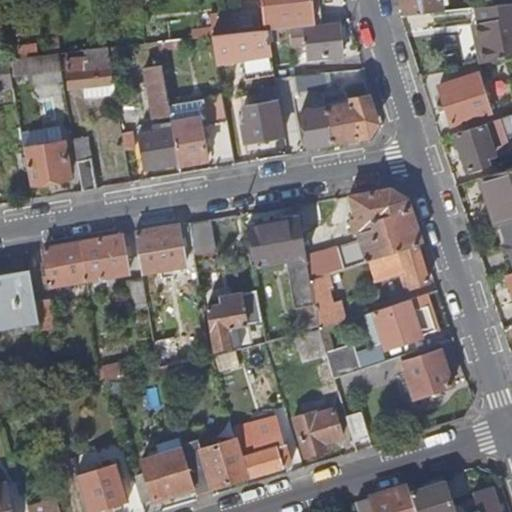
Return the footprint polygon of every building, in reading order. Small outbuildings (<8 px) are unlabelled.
[(310,4),(309,0),(261,0),(265,29),(266,29),(320,24),(317,3),(310,4)] [(400,0),(403,15),(442,11),(441,0),(400,0)] [(511,56),(511,3),(463,9),(478,64),(511,56)] [(339,24),(291,30),(293,46),(306,44),(307,58),(342,54),(339,24)] [(271,55),(268,42),(266,31),(266,29),(265,29),(212,36),(217,62),(242,59),(246,78),(274,73),(271,55)] [(279,40),(278,30),(266,31),(268,42),(279,40)] [(183,45),(182,39),(157,42),(159,49),(161,65),(162,68),(168,66),(165,48),(183,45)] [(111,83),(110,64),(108,53),(107,47),(97,48),(98,56),(66,60),(69,89),(83,87),(111,83)] [(62,81),(57,53),(44,54),(7,58),(11,76),(28,74),(30,84),(62,81)] [(162,68),(161,65),(144,68),(153,119),(170,115),(167,99),(162,68)] [(283,136),(273,88),(276,88),(275,79),(274,73),(246,78),(249,96),(260,94),(262,103),(243,107),(243,108),(246,123),(241,123),(244,143),(283,136)] [(322,89),(319,74),(295,77),(298,93),(322,89)] [(488,112),(475,74),(438,87),(443,104),(445,110),(450,125),(488,112)] [(115,94),(113,83),(111,83),(83,87),(84,98),(115,94)] [(195,94),(201,127),(226,123),(221,90),(195,94)] [(178,163),(178,166),(207,160),(201,127),(195,94),(167,99),(170,115),(171,123),(172,129),(178,163)] [(377,123),(368,97),(350,100),(351,105),(326,109),(332,142),(369,136),(377,123)] [(445,110),(443,104),(435,106),(437,112),(445,110)] [(332,142),(326,109),(300,113),(306,147),(332,142)] [(509,149),(499,118),(453,133),(466,171),(487,165),(485,157),(509,149)] [(135,149),(130,119),(120,121),(125,151),(135,149)] [(172,129),(171,123),(152,126),(153,132),(172,129)] [(178,163),(172,129),(153,132),(139,135),(144,169),(178,163)] [(70,177),(64,142),(23,149),(30,184),(70,177)] [(96,189),(90,159),(77,162),(82,191),(96,189)] [(511,167),(479,179),(495,225),(499,224),(511,219),(511,167)] [(421,244),(407,199),(390,189),(347,196),(355,220),(349,222),(352,231),(358,234),(374,230),(379,248),(365,252),(361,242),(338,250),(338,248),(305,255),(310,281),(328,276),(368,262),(416,245),(421,244)] [(305,255),(298,218),(247,226),(254,266),(285,260),(286,266),(294,309),(295,308),(314,305),(310,281),(305,255)] [(511,219),(499,224),(511,264),(511,219)] [(215,249),(210,220),(188,224),(193,252),(215,249)] [(185,270),(177,226),(133,233),(140,274),(176,268),(176,271),(185,270)] [(379,248),(374,230),(358,234),(361,242),(365,252),(379,248)] [(127,274),(121,236),(79,243),(86,280),(127,274)] [(86,280),(79,243),(43,249),(46,267),(47,275),(43,276),(44,284),(49,283),(50,287),(86,280)] [(429,282),(416,245),(368,262),(374,281),(400,273),(399,271),(404,269),(406,276),(401,278),(405,290),(429,282)] [(286,266),(285,260),(254,266),(251,266),(252,272),(286,266)] [(34,302),(28,272),(0,276),(0,328),(37,322),(34,302)] [(337,325),(333,304),(325,306),(324,300),(332,298),(328,276),(310,281),(314,305),(316,318),(318,331),(337,325)] [(146,307),(142,281),(128,284),(133,309),(146,307)] [(261,323),(256,292),(223,297),(225,305),(206,309),(213,352),(239,348),(236,328),(261,323)] [(433,331),(422,296),(373,313),(385,347),(433,331)] [(53,329),(48,299),(34,302),(37,322),(39,332),(53,329)] [(316,318),(314,305),(295,308),(298,322),(316,318)] [(318,331),(316,318),(298,322),(300,335),(318,331)] [(326,355),(318,331),(300,335),(295,336),(304,362),(326,355)] [(110,363),(107,346),(97,347),(100,365),(110,363)] [(167,367),(163,346),(153,348),(157,369),(167,367)] [(357,371),(349,348),(326,355),(333,379),(357,371)] [(441,351),(403,362),(414,399),(452,387),(441,351)] [(314,412),(294,418),(305,457),(326,451),(324,443),(342,438),(333,410),(315,416),(314,412)] [(368,438),(360,413),(345,417),(353,443),(368,438)] [(175,428),(172,418),(160,422),(163,432),(175,428)] [(280,446),(273,425),(248,433),(246,427),(234,431),(237,440),(249,477),(290,464),(285,449),(282,450),(281,446),(280,446)] [(249,477),(237,440),(199,451),(200,454),(196,455),(193,447),(182,450),(194,486),(196,493),(249,477)] [(194,486),(182,450),(181,444),(175,446),(176,451),(142,461),(145,472),(133,476),(141,503),(194,486)] [(91,511),(127,501),(116,465),(76,478),(86,511),(91,511)] [(436,480),(408,489),(415,511),(498,511),(492,490),(473,496),(477,507),(472,509),(472,511),(452,511),(449,500),(446,490),(440,492),(436,480)] [(0,511),(12,511),(6,483),(0,484),(0,511)] [(415,511),(408,489),(369,501),(372,511),(415,511)] [(60,511),(57,500),(28,509),(28,511),(60,511)] [(372,511),(369,501),(355,505),(357,511),(372,511)]
